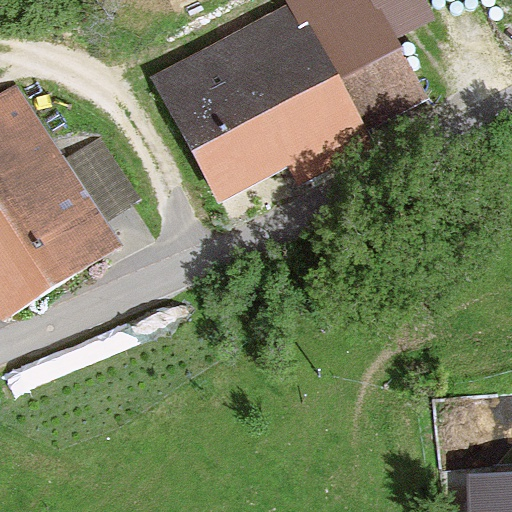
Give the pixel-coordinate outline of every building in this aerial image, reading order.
[(289,16),(352,136),(413,104),(384,50),(358,0),(300,0),(305,8),(289,16)] [(358,0),(384,50),(424,29),(408,0),(358,0)] [(289,16),(156,85),(217,202),(284,167),(294,187),(360,152),(352,136),(289,16)] [(0,104),(0,318),(105,257),(91,233),(56,173),(11,98),(0,104)] [(56,173),(91,233),(128,211),(93,151),(56,173)] [(511,511),(511,497),(466,500),(466,511),(511,511)]
